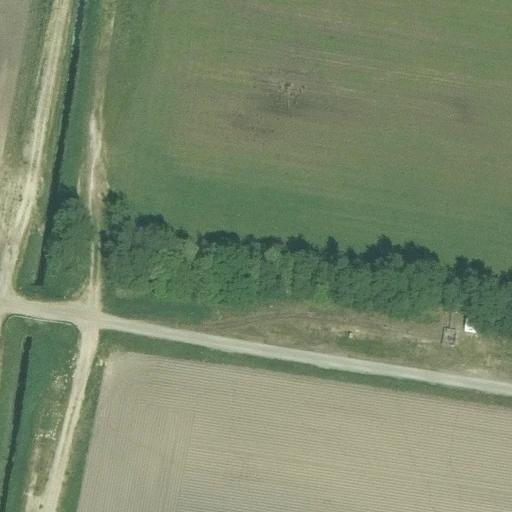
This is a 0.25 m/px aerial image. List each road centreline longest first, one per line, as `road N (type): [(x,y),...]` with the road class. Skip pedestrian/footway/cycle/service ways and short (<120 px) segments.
road 1 (track): [(0,304),(511,387)]
road 2 (track): [(47,511),(94,320),(98,119)]
